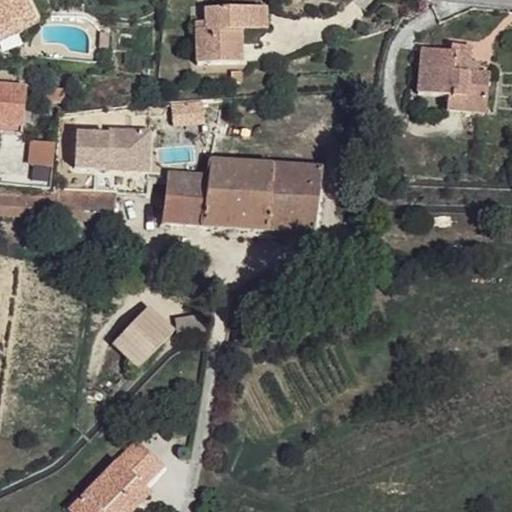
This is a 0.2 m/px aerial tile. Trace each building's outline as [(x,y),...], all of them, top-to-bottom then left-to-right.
[(0,0),(0,27),(24,16),(17,0),(0,0)] [(17,0),(24,16),(31,13),(24,0),(17,0)] [(191,27),(192,67),(236,68),(236,33),(252,33),(252,12),(200,12),(200,26),(191,27)] [(420,43),(412,87),(443,93),(441,107),(477,113),(485,76),(465,72),(468,46),(448,42),(446,48),(420,43)] [(0,134),(2,132),(28,132),(26,93),(0,94),(0,134)] [(69,128),(70,170),(149,169),(149,127),(69,128)] [(27,164),(51,165),(51,140),(27,140),(27,164)] [(204,178),(203,227),(270,231),(270,228),(272,165),(205,163),(204,178)] [(272,165),(270,228),(316,230),(320,169),(272,165)] [(158,175),(158,196),(166,197),(167,176),(158,175)] [(166,197),(165,225),(203,227),(204,178),(167,176),(166,197)] [(0,190),(0,212),(58,216),(59,195),(0,190)] [(59,195),(58,216),(114,221),(116,200),(115,195),(60,190),(59,195)] [(149,309),(113,347),(137,370),(168,337),(173,331),(149,309)] [(175,319),(176,336),(204,332),(203,315),(175,319)] [(134,435),(67,504),(75,511),(113,511),(118,507),(144,481),(163,461),(134,435)] [(144,481),(118,507),(123,511),(127,511),(150,488),(144,481)]
